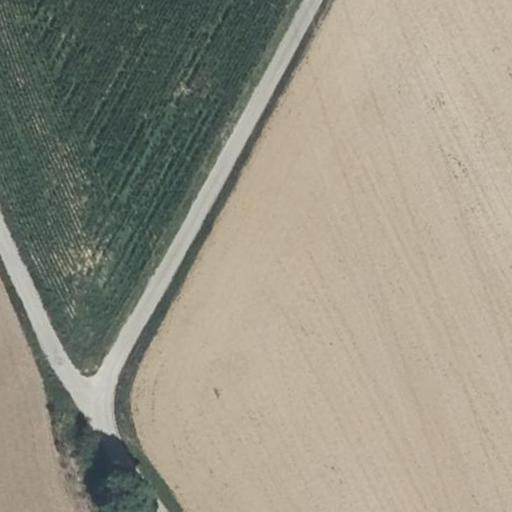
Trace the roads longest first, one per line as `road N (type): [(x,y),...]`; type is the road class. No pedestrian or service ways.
road 1 (unclassified): [(160,511),(110,431),(104,389),(317,0)]
road 2 (track): [(103,413),(74,383),(0,235)]
